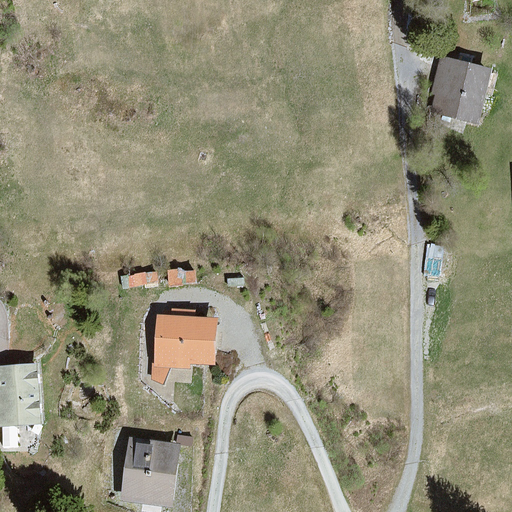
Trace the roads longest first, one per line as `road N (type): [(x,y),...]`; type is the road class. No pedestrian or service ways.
road 1 (track): [(397,511),(412,465),(417,400),(416,215),(401,0)]
road 2 (track): [(212,511),(226,401),(256,380),(289,398),(344,511)]
road 3 (track): [(256,380),(240,331),(207,301),(157,304),(144,362)]
